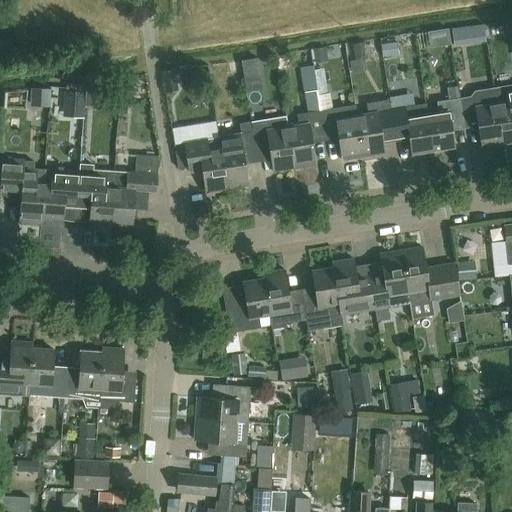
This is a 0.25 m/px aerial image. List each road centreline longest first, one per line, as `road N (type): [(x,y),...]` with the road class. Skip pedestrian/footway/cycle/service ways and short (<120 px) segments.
road 1 (residential): [(168,291),(176,267),(209,246),(511,197)]
road 2 (residential): [(153,511),(168,291)]
road 3 (residential): [(31,280),(78,269),(168,291)]
